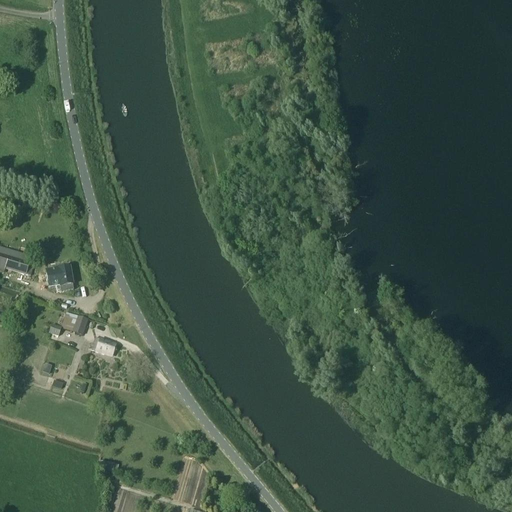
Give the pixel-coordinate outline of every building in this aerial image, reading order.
[(33,265),(8,258),(0,255),(0,273),(3,275),(5,270),(30,277),(33,265)] [(48,273),(45,273),(48,290),(56,289),(56,292),(61,293),(73,291),(72,286),(73,286),(69,268),(57,271),(48,273)] [(82,337),(87,321),(66,314),(61,329),(82,337)] [(48,334),(58,338),(61,329),(51,326),(48,334)] [(95,339),(93,346),(90,345),(89,349),(92,349),(91,351),(95,353),(104,356),(105,354),(112,356),(116,346),(95,339)] [(54,380),(52,386),(62,389),(64,383),(54,380)] [(113,472),(115,465),(100,462),(99,470),(113,472)]
